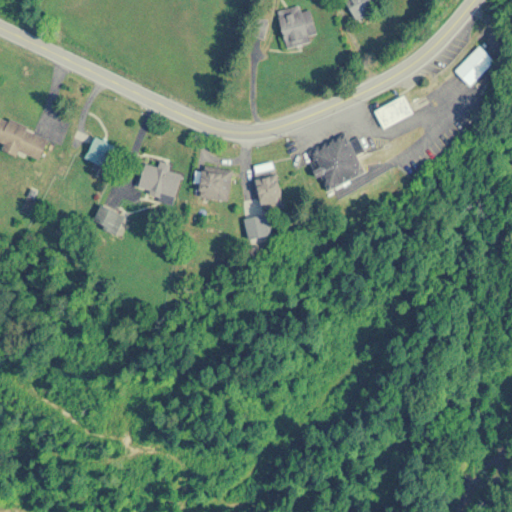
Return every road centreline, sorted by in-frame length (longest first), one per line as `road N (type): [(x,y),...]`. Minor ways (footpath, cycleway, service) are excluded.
road 1 (primary): [(0,26),(185,115),(228,130),(261,130),(388,79),(447,32),(471,0)]
road 2 (residential): [(277,0),(252,81),(261,130)]
